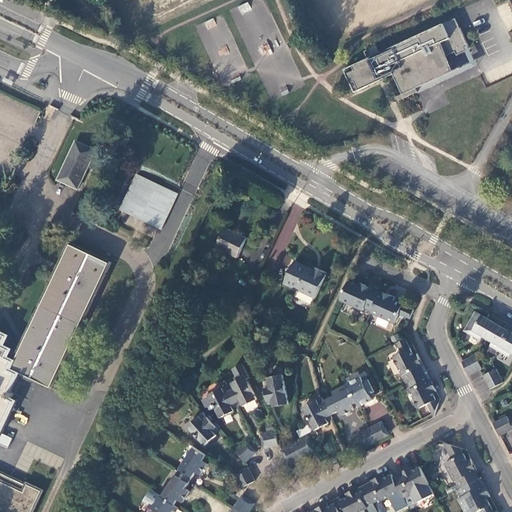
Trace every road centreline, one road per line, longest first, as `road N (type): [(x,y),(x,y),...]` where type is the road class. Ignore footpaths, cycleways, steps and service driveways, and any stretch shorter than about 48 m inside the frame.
road 1 (secondary): [(469,260),(117,60),(0,11)]
road 2 (secondary): [(0,23),(140,92),(457,275)]
road 3 (residential): [(474,411),(277,511)]
road 4 (residential): [(457,275),(436,327),(474,411)]
